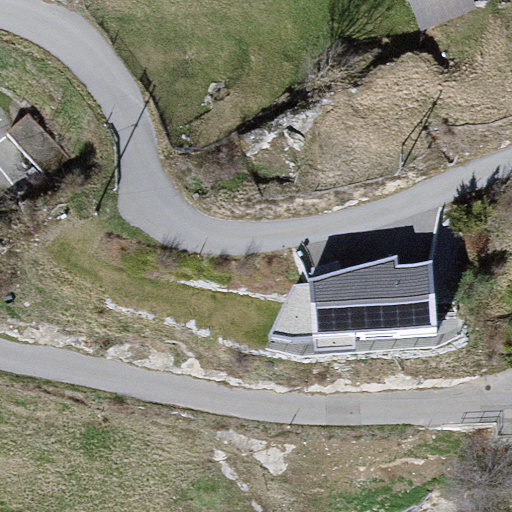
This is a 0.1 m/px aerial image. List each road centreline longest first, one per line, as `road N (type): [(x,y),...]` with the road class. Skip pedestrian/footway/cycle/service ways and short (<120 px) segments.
road 1 (unclassified): [(511,160),(319,228),(231,239),(174,230),(145,197),(118,92),(56,30),(0,13)]
road 2 (unclassified): [(0,353),(279,408),(511,405)]
